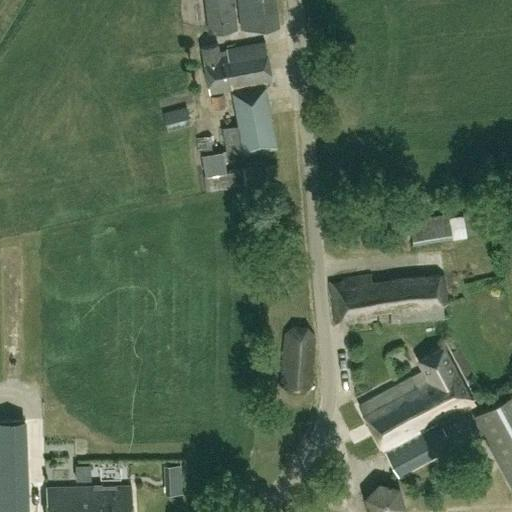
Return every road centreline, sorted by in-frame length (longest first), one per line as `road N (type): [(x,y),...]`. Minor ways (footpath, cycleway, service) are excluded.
road 1 (unclassified): [(261,511),(316,444),(328,391),(292,0)]
road 2 (unknown): [(32,511),(34,414),(0,400)]
